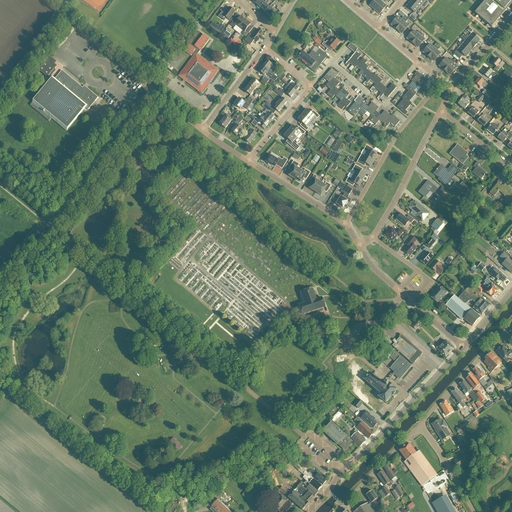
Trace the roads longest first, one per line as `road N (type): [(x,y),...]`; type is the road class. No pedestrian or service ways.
road 1 (track): [(149,511),(0,388)]
road 2 (residential): [(202,130),(63,14)]
road 3 (tertiary): [(341,470),(463,347)]
road 4 (residential): [(440,81),(398,132),(346,223)]
road 5 (track): [(156,94),(52,229)]
road 6 (residential): [(373,237),(441,111)]
road 7 (unclassified): [(420,426),(511,323)]
